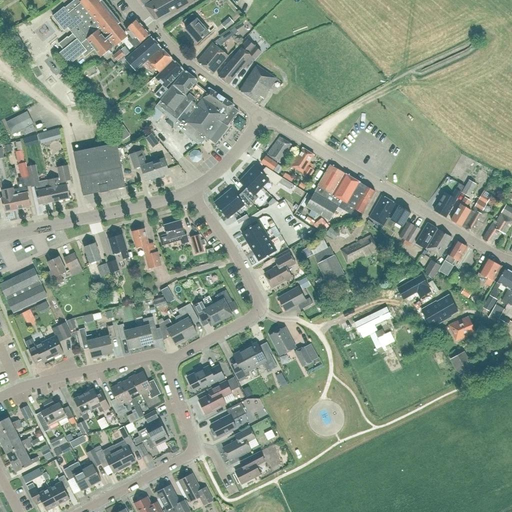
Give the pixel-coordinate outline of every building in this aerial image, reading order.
[(85,56),(95,48),(101,56),(127,36),(118,25),(121,22),(103,0),(100,0),(99,1),(97,0),(74,0),(65,7),(64,6),(53,16),(64,30),(68,27),(73,33),(68,37),(67,36),(58,43),(63,49),(57,53),(67,66),(82,53),(85,56)] [(171,15),(195,3),(193,0),(156,0),(144,7),(155,21),(170,13),(171,15)] [(197,43),(209,34),(193,15),(184,22),(188,28),(186,30),(197,43)] [(250,15),(242,25),(247,29),(255,19),(250,15)] [(225,30),(233,22),(228,17),(220,24),(225,30)] [(150,34),(137,19),(126,29),(131,35),(131,37),(128,39),(135,47),(150,34)] [(10,31),(28,62),(33,60),(14,28),(10,31)] [(226,42),(226,41),(233,34),(229,30),(213,43),(212,44),(197,62),(212,75),(227,56),(218,49),(226,42)] [(138,48),(125,60),(135,71),(148,59),(162,47),(152,36),(138,48)] [(234,36),(227,41),(231,46),(238,41),(234,36)] [(218,76),(228,85),(243,67),(246,69),(254,60),(260,52),(254,47),(247,41),(240,48),(241,49),(218,76)] [(173,59),(162,48),(143,65),(149,71),(154,66),(160,72),(173,59)] [(112,55),(117,61),(124,54),(120,49),(112,55)] [(156,78),(163,84),(154,94),(159,98),(168,89),(166,87),(183,69),(174,60),(156,78)] [(255,102),(259,96),(262,98),(275,79),(256,66),(239,92),(255,102)] [(173,122),(173,124),(200,92),(202,89),(196,84),(198,81),(185,70),(155,107),(173,122)] [(200,92),(173,124),(173,128),(178,128),(198,145),(201,144),(205,139),(207,140),(217,128),(222,132),(227,125),(222,121),(230,111),(235,114),(239,111),(233,107),(234,105),(210,88),(206,92),(202,89),(200,92)] [(102,115),(111,109),(107,102),(105,99),(95,105),(102,115)] [(34,124),(28,112),(7,123),(13,134),(34,124)] [(130,135),(119,120),(112,125),(123,140),(130,135)] [(43,140),(64,139),(63,126),(42,127),(43,140)] [(145,138),(152,148),(159,144),(151,134),(145,138)] [(268,154),(281,163),(294,145),(280,136),(268,154)] [(126,186),(117,142),(75,151),(83,195),(126,186)] [(303,148),(298,156),(296,155),(290,165),(303,172),(302,174),(308,177),(313,169),(308,165),(314,154),(303,148)] [(198,150),(193,149),(189,152),(189,157),(191,161),(196,161),(200,159),(200,154),(198,150)] [(19,188),(14,189),(18,209),(31,206),(28,192),(27,186),(30,186),(26,166),(22,150),(16,151),(18,164),(21,177),(19,177),(19,181),(18,182),(19,188)] [(135,168),(142,166),(146,181),(158,177),(153,162),(147,164),(143,150),(130,154),(135,168)] [(158,156),(159,160),(153,162),(158,177),(170,173),(164,155),(158,156)] [(272,170),(277,164),(265,155),(261,162),(272,170)] [(40,204),(53,201),(49,179),(39,181),(35,164),(26,166),(30,186),(30,187),(37,186),(37,190),(40,204)] [(318,185),(305,207),(329,221),(342,200),(346,202),(344,207),(344,210),(346,211),(351,203),(351,201),(354,198),(358,200),(366,186),(362,183),(331,164),(318,185)] [(66,184),(65,184),(65,181),(70,179),(67,165),(57,167),(59,177),(49,179),(53,201),(69,198),(66,184)] [(254,165),(247,173),(261,187),(269,180),(275,186),(278,182),(282,178),(266,167),(261,172),(254,165)] [(247,173),(239,182),(246,188),(242,192),(252,203),(257,198),(254,195),(261,187),(247,173)] [(286,180),(282,185),(289,189),(293,184),(286,180)] [(476,184),(469,180),(461,192),(468,196),(476,184)] [(435,210),(447,217),(464,188),(459,185),(452,196),(446,192),(435,210)] [(351,203),(346,211),(349,213),(352,213),(354,208),(362,213),(375,191),(366,186),(358,200),(354,198),(351,201),(351,203)] [(4,197),(2,197),(5,211),(18,209),(14,189),(14,187),(3,190),(4,197)] [(231,189),(223,196),(236,211),(244,205),(246,208),(252,203),(242,192),(237,196),(231,189)] [(487,204),(486,203),(492,195),(483,190),(478,199),(479,199),(463,227),(476,234),(488,213),(484,210),(487,204)] [(223,196),(214,203),(227,219),(236,211),(223,196)] [(396,204),(383,196),(370,217),(383,225),(396,204)] [(462,225),(471,210),(467,207),(471,201),(465,197),(452,220),(462,225)] [(411,213),(400,206),(391,219),(389,218),(384,226),(391,231),(396,222),(402,226),(411,213)] [(498,238),(502,231),(505,233),(511,221),(511,219),(502,214),(497,222),(495,220),(489,231),(484,239),(492,244),(496,237),(498,238)] [(321,218),(313,225),(320,233),(328,226),(321,218)] [(182,244),(188,242),(186,233),(184,234),(181,220),(165,225),(167,234),(159,236),(162,245),(181,240),(182,244)] [(244,231),(241,233),(243,235),(247,242),(265,232),(259,222),(244,231)] [(408,222),(400,236),(405,239),(404,240),(403,243),(409,247),(412,243),(414,240),(420,230),(414,226),(408,222)] [(437,229),(427,223),(416,242),(425,248),(437,229)] [(338,233),(330,227),(325,234),(334,240),(338,233)] [(136,247),(143,246),(148,268),(161,265),(158,252),(155,253),(153,242),(149,244),(145,228),(132,231),(136,247)] [(427,248),(441,257),(452,238),(438,229),(427,248)] [(265,232),(247,242),(253,251),(270,241),(265,232)] [(129,257),(127,249),(123,234),(109,238),(114,253),(121,251),(123,259),(129,257)] [(191,237),(196,253),(204,251),(199,234),(191,237)] [(377,248),(371,236),(341,250),(347,263),(377,248)] [(457,240),(443,263),(438,270),(447,275),(453,265),(451,264),(455,258),(460,261),(468,247),(457,240)] [(270,241),(253,251),(259,261),(276,251),(270,241)] [(100,274),(106,272),(107,274),(110,273),(107,263),(103,264),(102,264),(101,259),(96,243),(84,247),(90,263),(96,261),(98,266),(97,266),(100,274)] [(330,246),(314,254),(328,281),(344,273),(330,246)] [(64,258),(72,275),(72,276),(83,271),(75,252),(64,258)] [(273,287),(292,277),(287,268),(296,263),(290,253),(276,260),(279,266),(265,273),(273,287)] [(54,286),(58,284),(63,281),(60,274),(66,271),(59,257),(48,262),(51,270),(47,272),(54,286)] [(502,266),(488,258),(478,274),(479,275),(475,282),(476,283),(473,288),(479,291),(482,286),(483,287),(486,281),(491,284),(493,280),(494,281),(502,266)] [(116,260),(107,263),(110,273),(120,270),(116,260)] [(430,260),(424,270),(426,272),(425,273),(432,279),(440,266),(430,260)] [(7,296),(9,300),(8,300),(13,312),(47,296),(42,285),(41,285),(39,281),(40,280),(34,268),(0,284),(6,296),(7,296)] [(501,284),(505,286),(511,274),(511,272),(505,268),(490,294),(496,297),(500,290),(498,289),(501,284)] [(453,269),(447,278),(456,283),(460,277),(457,276),(459,272),(453,269)] [(501,300),(507,304),(511,295),(511,274),(505,286),(508,288),(501,300)] [(417,292),(420,297),(430,291),(421,275),(398,288),(404,299),(406,298),(417,292)] [(160,290),(164,297),(171,293),(167,286),(160,290)] [(278,298),(286,311),(298,304),(301,309),(313,303),(310,297),(306,299),(299,287),(278,298)] [(471,292),(464,287),(461,293),(468,298),(471,292)] [(121,288),(113,289),(114,296),(122,296),(121,288)] [(220,301),(214,304),(222,320),(233,314),(228,305),(233,302),(226,290),(216,295),(220,301)] [(462,311),(451,294),(424,311),(434,328),(462,311)] [(489,295),(482,307),(489,311),(496,299),(489,295)] [(154,307),(166,304),(165,299),(153,302),(154,307)] [(207,316),(212,325),(222,320),(214,304),(213,302),(207,305),(204,301),(195,307),(201,319),(207,316)] [(197,333),(193,324),(200,321),(190,303),(178,310),(184,320),(179,323),(187,339),(197,333)] [(40,314),(50,309),(47,304),(38,308),(40,314)] [(103,307),(87,312),(89,319),(105,314),(103,307)] [(386,307),(354,323),(358,333),(391,317),(386,307)] [(488,317),(496,322),(502,312),(493,307),(488,317)] [(36,323),(29,309),(23,312),(25,317),(24,318),(29,327),(36,323)] [(496,322),(503,326),(506,327),(506,326),(510,320),(500,315),(496,322)] [(145,326),(138,328),(142,345),(154,342),(151,330),(156,328),(153,316),(148,317),(143,318),(145,326)] [(476,333),(469,317),(450,325),(456,341),(476,333)] [(67,320),(71,330),(76,327),(73,318),(67,320)] [(169,318),(159,324),(164,340),(172,336),(176,344),(187,339),(179,323),(173,326),(169,318)] [(59,342),(72,336),(65,322),(51,329),(55,336),(46,341),(54,357),(64,352),(59,342)] [(130,348),(142,345),(138,328),(126,331),(124,323),(118,325),(121,337),(127,335),(130,348)] [(110,335),(99,338),(103,355),(114,352),(110,338),(116,337),(114,325),(108,326),(110,335)] [(84,349),(90,348),(92,357),(103,355),(99,338),(92,339),(91,334),(87,335),(85,327),(79,329),(82,344),(83,344),(84,349)] [(285,327),(271,335),(281,355),(296,347),(285,327)] [(382,329),(375,332),(370,334),(374,341),(378,339),(382,347),(389,343),(382,329)] [(25,342),(29,349),(33,358),(40,354),(44,362),(54,357),(46,341),(35,346),(32,339),(25,342)] [(265,356),(257,342),(246,348),(256,367),(263,363),(268,372),(278,366),(270,353),(265,356)] [(296,352),(303,366),(311,361),(304,347),(296,352)] [(239,366),(234,369),(240,380),(250,375),(248,371),(256,367),(246,348),(233,355),(239,366)] [(451,359),(457,369),(470,362),(464,352),(451,359)] [(460,374),(473,367),(470,362),(457,369),(460,374)] [(187,377),(194,390),(207,383),(209,386),(225,378),(219,366),(211,370),(209,366),(187,377)] [(143,371),(133,376),(142,394),(149,390),(151,393),(150,393),(152,398),(161,393),(154,379),(149,382),(143,371)] [(286,371),(279,373),(281,379),(288,377),(286,371)] [(144,415),(139,404),(137,400),(136,401),(134,398),(142,394),(133,376),(122,382),(131,400),(140,417),(144,415)] [(200,401),(206,413),(226,403),(223,397),(232,392),(226,381),(209,390),(211,395),(200,401)] [(123,403),(131,400),(122,382),(111,387),(117,398),(111,401),(118,415),(128,410),(126,406),(125,406),(123,403)] [(95,388),(85,393),(92,408),(98,406),(101,412),(111,407),(104,394),(99,397),(95,388)] [(84,420),(89,418),(86,413),(87,412),(87,411),(92,408),(85,393),(75,398),(83,414),(82,415),(84,420)] [(51,397),(47,399),(58,421),(67,417),(72,426),(77,423),(73,417),(75,416),(69,405),(63,408),(60,402),(55,405),(51,397)] [(49,426),(58,421),(47,399),(43,402),(46,409),(41,412),(44,418),(39,420),(45,431),(50,428),(49,426)] [(211,430),(213,435),(215,435),(217,434),(218,437),(236,427),(233,420),(247,413),(241,402),(227,409),(229,415),(211,424),(213,428),(212,429),(211,430)] [(33,416),(27,405),(21,408),(26,419),(33,416)] [(159,417),(155,410),(145,415),(148,422),(159,417)] [(108,412),(100,416),(104,425),(112,422),(108,412)] [(0,421),(0,433),(21,423),(19,419),(12,422),(9,417),(0,421)] [(127,422),(132,430),(140,425),(136,417),(127,422)] [(146,439),(165,429),(160,420),(138,432),(140,436),(134,439),(137,444),(146,439)] [(78,424),(83,434),(83,435),(89,432),(84,421),(78,424)] [(0,433),(0,440),(2,444),(19,435),(16,430),(22,426),(21,423),(0,433)] [(270,437),(278,433),(275,426),(267,429),(270,437)] [(243,437),(223,447),(230,460),(251,449),(248,442),(256,438),(250,427),(240,432),(243,437)] [(155,446),(156,446),(170,438),(165,429),(146,439),(151,448),(155,446)] [(54,448),(67,441),(63,434),(50,441),(54,448)] [(125,439),(114,445),(117,451),(126,467),(137,461),(131,450),(137,447),(136,446),(131,434),(124,438),(125,439)] [(22,441),(19,435),(2,444),(6,453),(32,440),(30,436),(28,437),(28,438),(22,441)] [(6,453),(11,462),(28,454),(25,448),(31,445),(30,442),(32,440),(6,453)] [(142,443),(136,446),(137,447),(142,457),(148,454),(142,443)] [(100,445),(94,448),(96,452),(102,462),(103,464),(108,461),(114,473),(126,467),(117,451),(114,445),(103,450),(103,449),(102,449),(100,445)] [(54,449),(57,455),(57,456),(62,453),(59,447),(54,449)] [(93,464),(83,469),(92,485),(101,480),(94,466),(100,463),(102,462),(96,452),(94,448),(93,449),(86,452),(93,464)] [(249,457),(252,463),(236,471),(242,483),(261,474),(256,465),(265,461),(261,451),(249,457)] [(31,459),(28,454),(11,462),(16,472),(39,460),(37,456),(31,459)] [(68,467),(64,469),(69,479),(75,476),(82,490),(92,485),(83,469),(82,470),(78,461),(68,466),(68,467)] [(213,500),(207,487),(201,490),(192,473),(179,480),(190,502),(200,497),(204,505),(213,500)] [(61,482),(50,488),(58,504),(70,498),(65,489),(71,486),(65,475),(59,478),(61,482)] [(158,491),(166,508),(163,510),(164,511),(189,511),(190,511),(184,500),(180,502),(171,485),(158,491)] [(36,487),(29,490),(36,504),(42,501),(47,510),(58,504),(50,488),(39,494),(36,487)] [(135,503),(139,511),(162,511),(160,507),(154,510),(148,497),(135,503)] [(218,511),(223,511),(217,500),(214,502),(218,511)]
